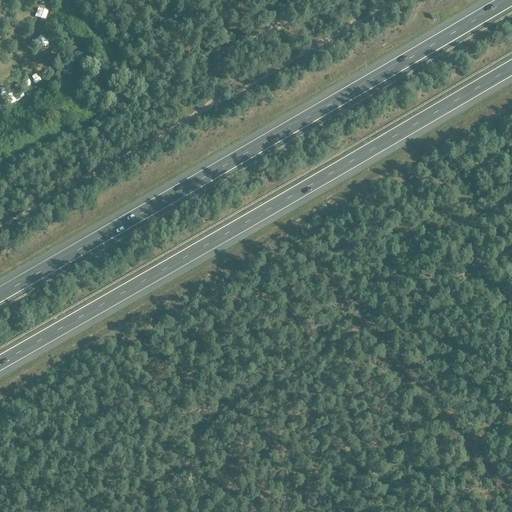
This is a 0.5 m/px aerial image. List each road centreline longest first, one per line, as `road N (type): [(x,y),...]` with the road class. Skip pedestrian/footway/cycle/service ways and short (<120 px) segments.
road 1 (motorway): [(0,363),(511,67)]
road 2 (motorway): [(508,0),(0,295)]
road 3 (track): [(312,0),(228,54),(204,110),(0,228)]
